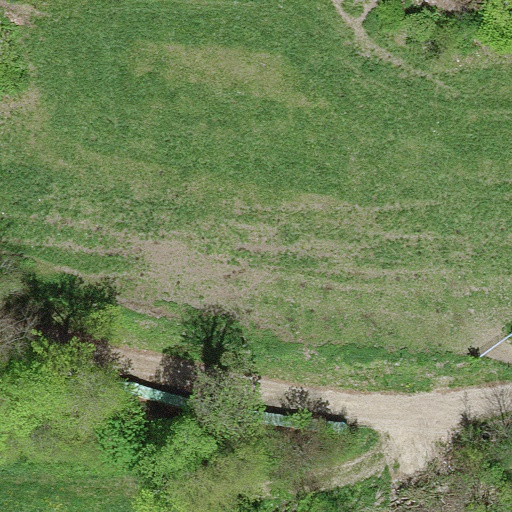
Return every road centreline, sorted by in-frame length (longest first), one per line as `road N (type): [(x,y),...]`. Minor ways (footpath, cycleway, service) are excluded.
road 1 (track): [(0,323),(262,390),(420,407)]
road 2 (track): [(187,511),(192,497),(314,482),(376,448),(420,407)]
road 3 (track): [(192,497),(0,474)]
